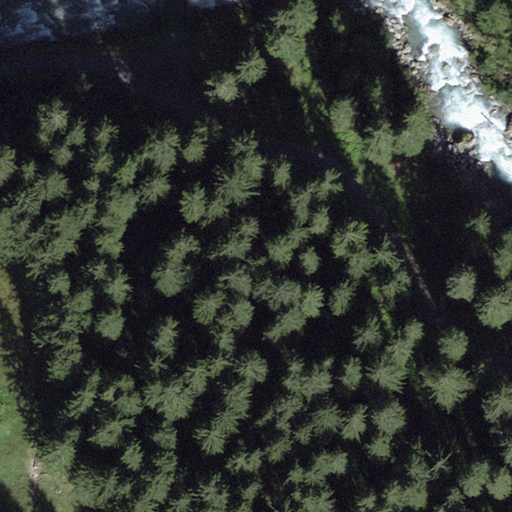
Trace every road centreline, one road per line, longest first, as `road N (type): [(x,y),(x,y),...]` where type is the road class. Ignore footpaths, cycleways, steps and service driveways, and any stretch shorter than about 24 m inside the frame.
road 1 (track): [(156,84),(220,129),(302,152),(337,173),(432,296),(511,364)]
road 2 (track): [(0,65),(98,55),(156,84)]
